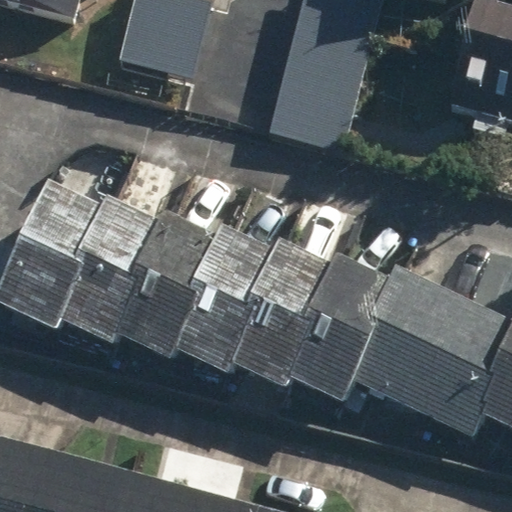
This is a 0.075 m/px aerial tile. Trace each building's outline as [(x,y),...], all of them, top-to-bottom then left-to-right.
[(0,0),(0,16),(75,37),(84,0),(0,0)] [(220,4),(201,0),(127,0),(112,69),(201,90),(220,4)] [(301,0),(264,140),(340,160),(382,0),(413,0),(444,8),(445,0),(301,0)] [(511,24),(462,13),(440,117),(511,132),(511,24)] [(511,328),(511,330),(387,281),(383,291),(275,248),(270,263),(219,242),(216,250),(154,226),(151,233),(104,215),(101,222),(36,197),(0,288),(0,331),(47,351),(52,340),(102,360),(105,353),(164,377),(167,371),(220,392),(224,382),(281,405),(285,395),(339,417),(344,404),(466,452),(472,437),(511,453),(511,328)] [(233,511),(0,454),(0,511),(233,511)]
